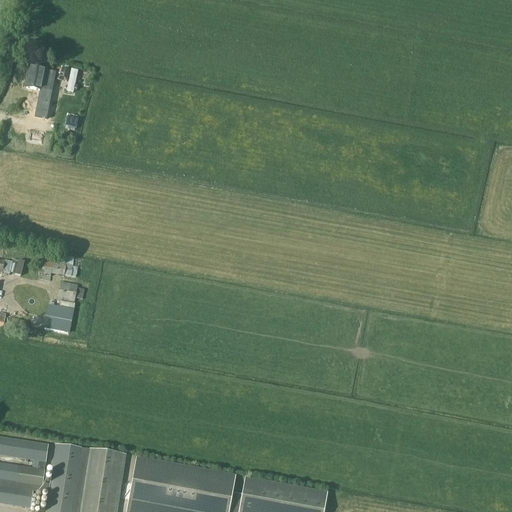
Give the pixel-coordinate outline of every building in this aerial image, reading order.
[(39,93),(46,94),(49,78),(66,82),(68,71),(61,69),(60,74),(28,68),(27,75),(29,75),(26,88),(40,91),(39,93)] [(41,143),(43,131),(29,128),(26,140),(41,143)] [(13,264),(4,262),(0,260),(0,272),(2,273),(2,272),(20,276),(22,267),(13,265),(13,264)] [(37,276),(50,278),(50,277),(63,279),(65,267),(53,264),(53,263),(40,261),(37,276)] [(77,286),(61,283),(57,300),(74,304),(74,302),(81,303),(84,289),(77,288),(77,286)] [(46,318),(44,329),(68,334),(69,328),(70,328),(73,311),(54,308),(48,307),(46,318)] [(6,329),(23,333),(26,323),(16,320),(17,317),(10,315),(6,329)] [(0,504),(31,509),(33,491),(41,493),(49,494),(50,484),(43,483),(46,463),(47,456),(48,446),(0,438),(0,504)] [(56,445),(50,484),(49,494),(45,511),(116,511),(126,455),(85,449),(56,445)] [(128,506),(157,511),(228,511),(236,476),(137,458),(128,506)] [(239,511),(324,511),(328,493),(245,478),(239,511)]
